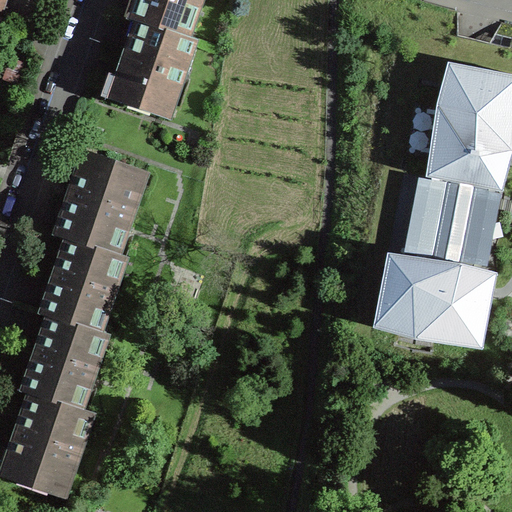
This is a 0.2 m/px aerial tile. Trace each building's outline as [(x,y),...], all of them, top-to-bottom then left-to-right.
[(142,22),(190,39),(203,0),(141,0),(135,19),(142,22)] [(116,98),(171,117),(197,42),(190,39),(142,22),(125,71),(116,98)] [(511,155),(511,74),(448,62),(437,104),(426,176),(432,177),(417,256),(474,266),(489,188),(502,191),(511,159),(511,155)] [(72,240),(121,254),(149,173),(89,153),(69,213),(61,236),(72,240)] [(121,254),(72,240),(53,295),(47,313),(54,316),(102,332),(128,256),(121,254)] [(417,256),(388,252),(373,327),(415,338),(482,348),(493,291),(497,272),(474,266),(417,256)] [(37,364),(28,391),(35,393),(84,408),(109,335),(102,332),(54,316),(37,364)] [(84,408),(35,393),(20,438),(15,452),(16,453),(9,476),(66,495),(95,412),(84,408)]
